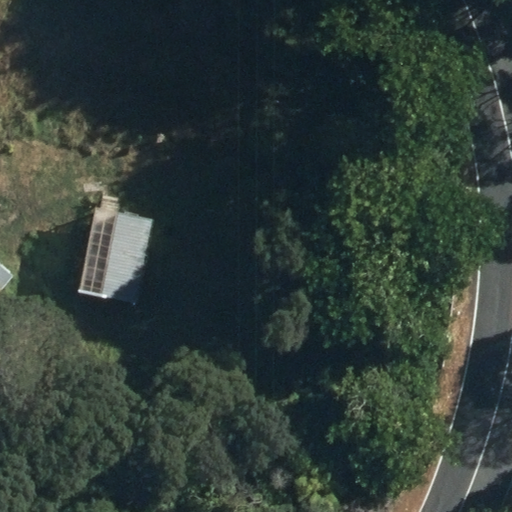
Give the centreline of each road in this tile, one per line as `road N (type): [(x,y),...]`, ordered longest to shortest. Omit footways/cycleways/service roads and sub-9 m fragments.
road 1 (unclassified): [(462,511),(484,449),(509,320),(511,231)]
road 2 (unclassified): [(511,186),(496,76),(457,0)]
